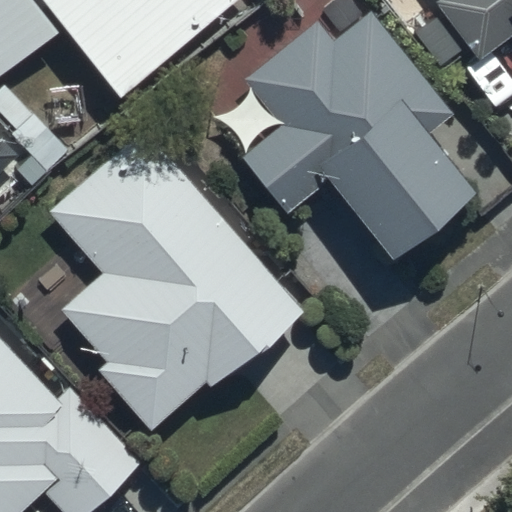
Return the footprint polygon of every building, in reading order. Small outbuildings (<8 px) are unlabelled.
[(49,0),(107,74),(209,0),(0,0),(0,50),(48,10),(40,0),(49,0)] [(274,106),(233,141),(278,195),(321,158),(378,226),(461,156),(423,111),(444,93),(365,0),(357,0),(326,27),(309,6),(239,65),(274,106)] [(511,0),(440,0),(468,39),(511,8),(511,0)] [(251,321),(292,291),(142,113),(37,199),(92,254),(48,297),(98,347),(89,357),(145,413),(197,361),(202,366),(250,319),(251,321)] [(0,511),(34,480),(64,511),(67,511),(135,448),(65,376),(53,388),(0,332),(0,511)]
